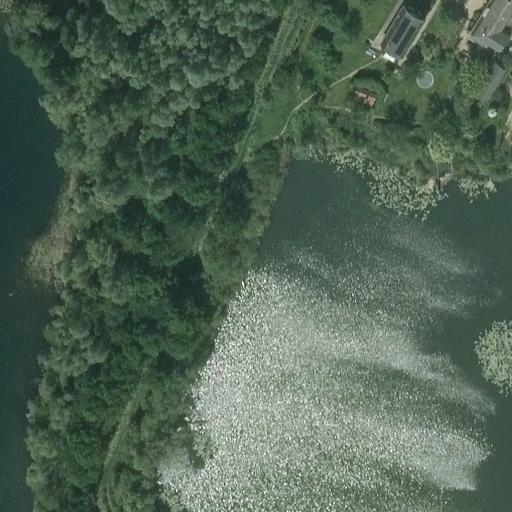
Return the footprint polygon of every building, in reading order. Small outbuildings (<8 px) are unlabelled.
[(425,13),(405,0),(383,34),(404,47),(425,13)] [(511,23),(511,12),(510,11),(511,8),(511,0),(488,0),(470,30),(498,47),(511,23)] [(450,48),(464,19),(448,11),(433,44),(436,45),(434,49),(440,51),(443,45),(450,48)] [(492,96),(497,99),(501,93),(496,90),(510,67),(493,56),(473,88),(490,99),(492,96)] [(357,84),(351,98),(370,105),(376,91),(357,84)]
